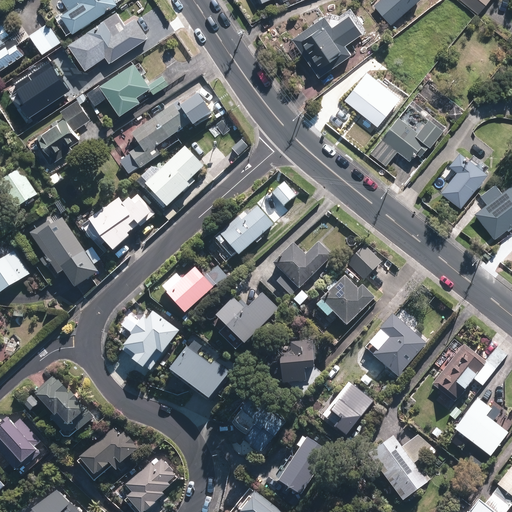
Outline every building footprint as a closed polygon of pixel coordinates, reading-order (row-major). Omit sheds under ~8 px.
[(120,5),(117,0),(65,0),(74,12),(67,17),(77,33),(120,5)] [(388,0),(380,7),(395,25),(425,0),(388,0)] [(465,0),(481,14),(493,0),(465,0)] [(107,25),(75,46),(90,70),(110,57),(115,65),(153,40),(140,20),(129,27),(121,14),(106,24),(107,25)] [(330,19),(300,40),(325,76),(355,55),(348,46),(366,34),(356,20),(339,32),(330,19)] [(50,24),(33,36),(46,55),(63,43),(50,24)] [(9,27),(0,32),(0,65),(4,72),(28,56),(9,27)] [(138,66),(106,87),(125,115),(144,103),(141,98),(154,89),(138,66)] [(166,77),(152,86),(158,94),(172,86),(166,77)] [(370,78),(351,101),(380,124),(399,101),(370,78)] [(82,100),(64,113),(69,120),(37,141),(54,166),(76,151),(73,147),(83,140),(78,132),(95,119),(82,100)] [(145,147),(133,155),(145,171),(165,156),(160,149),(195,123),(181,104),(137,137),(145,147)] [(463,114),(455,107),(447,115),(456,123),(463,114)] [(400,119),(385,136),(415,161),(428,145),(433,149),(447,132),(437,125),(425,140),(400,119)] [(250,148),(244,140),(227,155),(234,162),(250,148)] [(190,151),(149,190),(167,208),(208,169),(190,151)] [(482,174),(456,155),(448,166),(457,172),(440,194),(457,207),(482,174)] [(25,172),(6,184),(22,210),(41,199),(25,172)] [(287,182),(274,193),(285,206),(298,195),(287,182)] [(511,185),(475,214),(493,236),(511,221),(511,185)] [(142,199),(131,208),(125,199),(95,220),(112,244),(120,253),(140,234),(136,229),(142,224),(147,228),(159,217),(142,199)] [(277,225),(262,206),(223,239),(237,255),(242,251),(244,253),(277,225)] [(63,276),(70,271),(80,286),(99,273),(89,258),(91,257),(63,216),(35,236),(63,276)] [(298,244),(280,262),(304,286),(336,254),(324,242),(310,256),(298,244)] [(366,244),(349,260),(366,277),(383,261),(366,244)] [(17,254),(3,264),(0,263),(0,290),(4,296),(32,277),(17,254)] [(205,278),(214,288),(217,285),(220,289),(231,280),(219,266),(205,278)] [(196,269),(168,295),(186,314),(214,288),(205,278),(196,269)] [(350,277),(327,299),(350,324),(378,297),(367,286),(362,290),(350,277)] [(215,317),(227,329),(219,336),(234,351),(274,311),(260,297),(246,311),(234,299),(215,317)] [(178,331),(153,312),(147,320),(143,317),(132,332),(134,334),(127,343),(138,352),(135,357),(149,368),(178,331)] [(430,343),(398,314),(385,328),(396,337),(379,355),(401,374),(430,343)] [(311,344),(289,346),(291,356),(279,358),(282,385),(305,382),(303,369),(313,368),(311,344)] [(490,363),(468,346),(438,384),(459,401),(490,363)] [(210,368),(185,349),(169,370),(208,399),(226,376),(212,365),(210,368)] [(389,373),(381,382),(391,390),(399,381),(389,373)] [(56,376),(40,391),(76,428),(80,425),(84,429),(98,415),(65,381),(62,383),(56,376)] [(373,401),(353,386),(331,412),(342,420),(336,428),(346,436),(373,401)] [(485,400),(462,429),(494,455),(511,432),(511,429),(500,420),(503,415),(485,400)] [(282,424),(253,402),(244,413),(258,425),(246,440),(260,451),(282,424)] [(11,415),(0,426),(0,448),(8,442),(31,467),(47,453),(39,445),(44,441),(23,419),(19,424),(11,415)] [(117,428),(82,460),(101,480),(118,465),(121,468),(143,447),(129,433),(125,436),(117,428)] [(401,436),(377,452),(408,498),(432,483),(401,436)] [(422,437),(410,446),(419,459),(432,450),(422,437)] [(309,440),(281,482),(300,494),(327,452),(309,440)] [(162,458),(132,485),(139,492),(131,499),(142,511),(148,511),(168,494),(167,492),(182,479),(162,458)] [(511,468),(498,486),(511,497),(511,468)] [(0,496),(10,487),(0,475),(0,496)] [(75,511),(57,492),(35,511),(75,511)] [(285,511),(262,493),(247,511),(285,511)] [(491,511),(479,503),(471,511),(491,511)]
